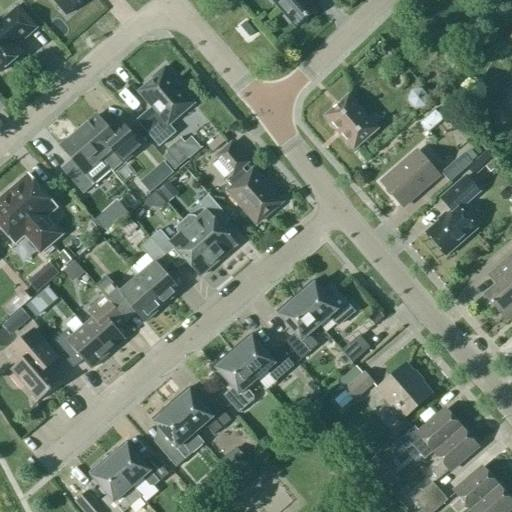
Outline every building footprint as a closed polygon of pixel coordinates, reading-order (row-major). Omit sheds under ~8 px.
[(54,0),(67,15),(83,0),(54,0)] [(272,0),(296,27),(318,7),(312,0),(272,0)] [(0,72),(22,53),(16,46),(37,28),(18,6),(0,21),(0,72)] [(159,147),(176,132),(169,124),(192,103),(173,82),(176,80),(165,67),(152,78),(153,80),(139,92),(155,110),(139,124),(159,147)] [(348,95),(324,117),(353,150),(378,129),(348,95)] [(113,134),(97,115),(78,131),(102,158),(112,150),(123,163),(142,147),(123,125),(113,134)] [(112,169),(102,158),(78,131),(60,147),(76,165),(66,174),(83,194),(112,169)] [(207,146),(212,152),(225,141),(220,135),(207,146)] [(175,144),(167,151),(179,165),(187,158),(175,144)] [(232,175),(226,180),(232,187),(228,191),(256,224),(281,202),(253,170),(247,175),(241,168),(247,163),(231,144),(217,156),(232,175)] [(438,176),(417,151),(381,182),(403,207),(438,176)] [(473,164),(475,165),(469,170),(475,177),(494,159),(487,151),(473,164)] [(441,174),(450,184),(472,164),(464,154),(441,174)] [(152,174),(161,184),(173,173),(165,163),(152,174)] [(56,208),(28,175),(7,192),(51,244),(62,235),(46,217),(56,208)] [(440,198),(451,210),(425,233),(446,256),(477,229),(459,209),(480,192),(466,176),(440,198)] [(7,192),(0,198),(0,227),(14,244),(24,235),(40,253),(51,244),(7,192)] [(183,221),(218,261),(236,245),(210,215),(219,207),(208,195),(199,203),(207,212),(198,220),(195,216),(189,215),(183,221)] [(174,247),(199,277),(218,261),(183,221),(177,226),(176,232),(177,232),(168,240),(160,230),(150,238),(164,254),(174,247)] [(151,260),(134,274),(162,307),(180,291),(161,270),(171,262),(150,238),(140,247),(151,260)] [(506,321),(511,315),(511,256),(489,277),(497,286),(485,297),(506,321)] [(134,274),(117,289),(103,273),(92,283),(116,310),(127,301),(144,322),(162,307),(134,274)] [(319,326),(330,317),(342,323),(355,312),(355,311),(354,311),(337,292),(332,296),(327,290),(323,294),(312,280),(294,296),(319,326)] [(309,335),(319,326),(294,296),(275,312),(294,333),(285,341),(301,360),(318,345),(309,335)] [(87,312),(93,318),(84,326),(108,354),(125,339),(117,330),(126,321),(105,297),(87,312)] [(21,307),(30,317),(40,308),(31,298),(21,307)] [(10,317),(19,329),(30,319),(21,308),(10,317)] [(84,326),(74,335),(68,328),(51,343),(73,368),(83,360),(91,369),(108,354),(84,326)] [(11,349),(17,360),(20,363),(12,369),(38,399),(32,405),(33,406),(51,390),(51,389),(60,380),(39,356),(49,347),(34,330),(11,349)] [(231,350),(255,378),(257,380),(267,371),(276,381),(293,366),(277,348),(268,356),(249,334),(231,350)] [(341,351),(352,363),(370,348),(359,335),(341,351)] [(255,378),(231,350),(213,365),(232,387),(223,395),(238,413),(253,400),(253,396),(247,388),(257,380),(255,378)] [(405,365),(378,388),(386,397),(383,399),(383,403),(388,409),(392,409),(397,405),(407,415),(430,395),(422,386),(426,382),(427,378),(421,372),(417,372),(413,375),(405,365)] [(365,373),(346,389),(334,400),(341,409),(354,398),(355,399),(374,382),(365,373)] [(303,388),(313,400),(321,393),(311,381),(303,388)] [(194,433),(205,425),(213,435),(231,420),(215,402),(206,410),(187,388),(169,404),(194,433)] [(169,404),(151,419),(169,441),(160,449),(176,467),(193,452),(203,444),(194,433),(169,404)] [(447,409),(410,440),(413,444),(412,445),(415,449),(424,441),(433,452),(463,427),(447,409)] [(478,446),(463,427),(433,452),(442,462),(431,471),(438,480),(478,446)] [(404,433),(385,450),(394,460),(412,445),(413,444),(404,433)] [(106,457),(132,487),(142,478),(149,486),(153,487),(168,474),(152,456),(143,464),(124,442),(106,457)] [(220,460),(230,473),(246,460),(236,447),(220,460)] [(106,457),(88,473),(107,495),(98,503),(105,511),(124,511),(141,497),(132,487),(106,457)] [(372,469),(389,489),(399,480),(382,460),(372,469)] [(484,468),(456,492),(471,510),(500,485),(484,468)] [(191,489),(200,500),(216,486),(207,476),(191,489)] [(441,491),(433,482),(414,498),(422,508),(441,491)] [(471,510),(472,511),(505,511),(511,506),(511,499),(500,485),(471,510)] [(105,511),(87,491),(75,502),(83,511),(105,511)] [(435,511),(449,501),(441,491),(422,508),(425,511),(435,511)]
